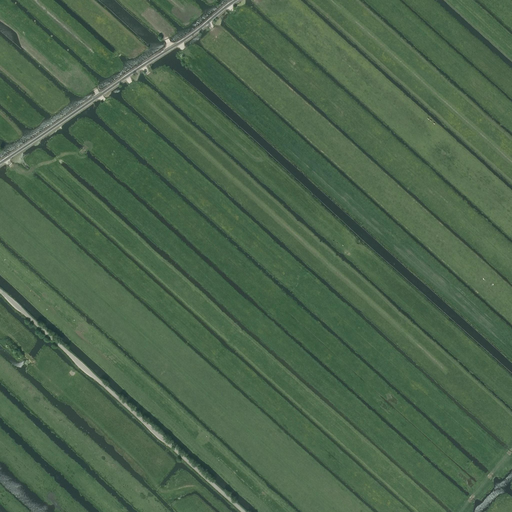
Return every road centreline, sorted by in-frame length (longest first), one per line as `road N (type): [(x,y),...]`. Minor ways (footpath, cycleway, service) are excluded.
road 1 (tertiary): [(242,511),(0,291)]
road 2 (unclassified): [(0,162),(236,0)]
